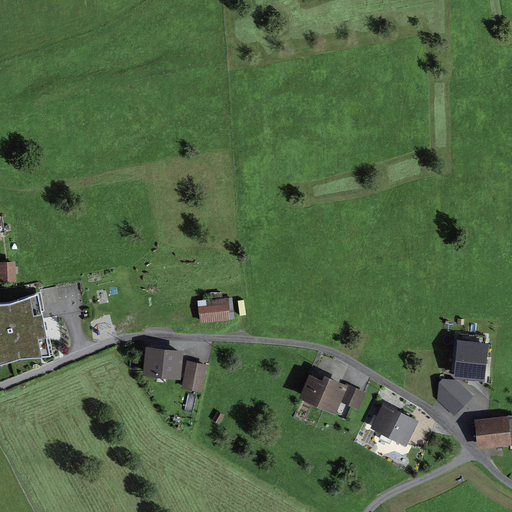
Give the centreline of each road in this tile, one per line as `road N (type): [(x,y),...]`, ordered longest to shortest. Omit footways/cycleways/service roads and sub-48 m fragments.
road 1 (residential): [(0,386),(113,340),(308,345),(422,404),(511,485)]
road 2 (track): [(473,450),(370,511)]
